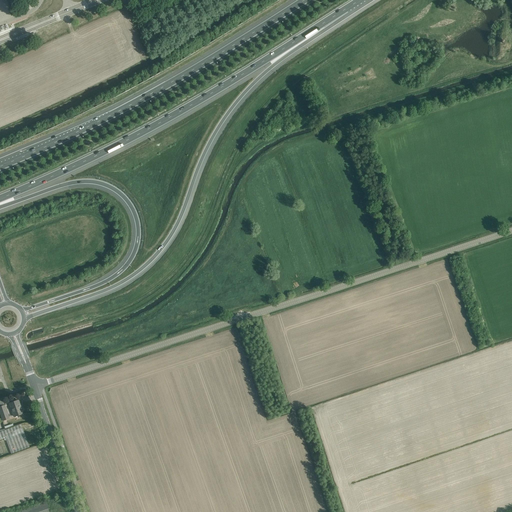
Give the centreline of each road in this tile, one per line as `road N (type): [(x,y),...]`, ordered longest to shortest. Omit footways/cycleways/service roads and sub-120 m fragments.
road 1 (unclassified): [(34,386),(511,230)]
road 2 (motorway): [(22,321),(147,264),(178,222),(226,114),(345,8)]
road 3 (motorway): [(0,198),(205,97),(345,8)]
road 4 (motorway): [(304,0),(129,105),(0,166)]
road 5 (motorway): [(0,206),(92,181),(123,197),(137,222),(134,252),(115,276),(19,309)]
road 6 (tertiary): [(34,386),(78,511)]
